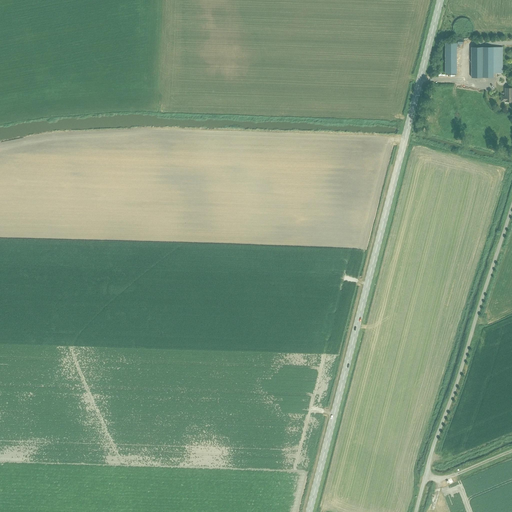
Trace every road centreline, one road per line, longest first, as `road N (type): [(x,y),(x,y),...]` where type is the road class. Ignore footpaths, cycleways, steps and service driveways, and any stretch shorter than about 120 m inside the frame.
road 1 (tertiary): [(309,511),(440,0)]
road 2 (unclassified): [(415,511),(511,206)]
